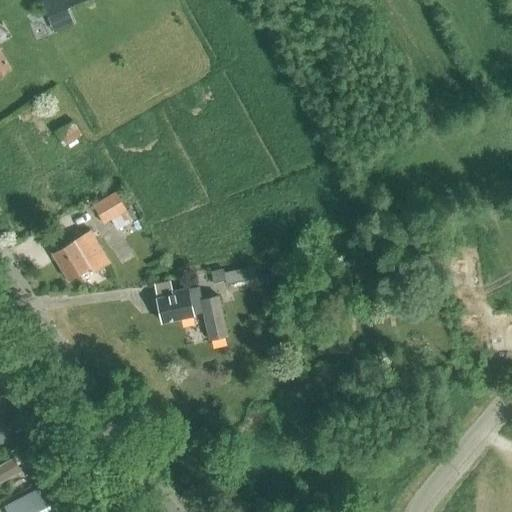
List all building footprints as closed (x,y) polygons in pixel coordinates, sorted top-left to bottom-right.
[(46,0),(40,2),(48,23),(58,18),(57,13),(88,0),(46,0)] [(0,76),(10,70),(0,53),(0,76)] [(81,135),(72,121),(53,132),(62,146),(81,135)] [(110,196),(93,206),(103,224),(110,220),(116,230),(131,221),(116,195),(114,193),(110,196)] [(109,264),(89,231),(51,253),(68,281),(89,268),(93,274),(109,264)] [(224,280),(223,273),(222,269),(210,272),(212,283),(224,280)] [(243,281),(240,269),(223,273),(224,280),(225,284),(243,281)] [(201,301),(198,289),(188,291),(186,290),(173,292),(172,296),(156,299),(161,323),(194,317),(194,316),(203,314),(209,342),(227,338),(218,298),(201,301)] [(481,326),(480,315),(460,318),(462,328),(468,328),(479,327),(481,326)] [(481,343),(479,327),(468,328),(470,344),(481,343)] [(5,396),(0,398),(0,407),(9,403),(5,396)] [(0,446),(16,438),(3,416),(0,418),(0,446)] [(25,427),(16,432),(22,445),(32,440),(25,427)] [(15,457),(0,465),(0,484),(23,472),(15,457)] [(45,461),(35,466),(42,478),(52,473),(45,461)] [(27,506),(14,511),(50,511),(52,511),(40,489),(23,498),(27,506)] [(68,498),(58,504),(63,511),(72,507),(68,498)]
